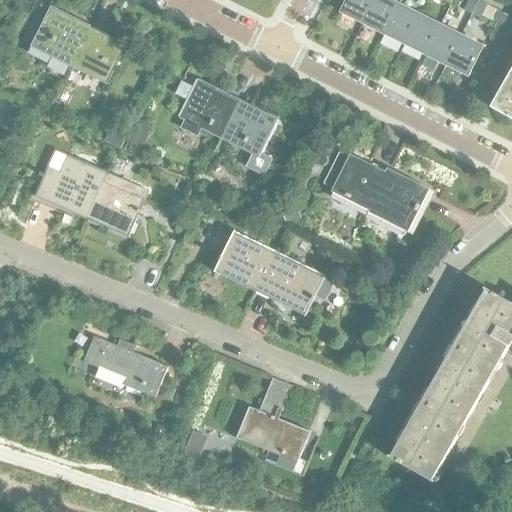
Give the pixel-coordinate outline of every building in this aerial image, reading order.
[(347,0),(341,13),(362,23),(373,0),(347,0)] [(398,4),(388,0),(373,0),(362,23),(383,34),(398,4)] [(471,14),(478,0),(477,0),(466,0),(462,10),(471,14)] [(486,4),(478,0),(471,14),(480,19),(486,4)] [(398,4),(383,34),(404,44),(419,15),(398,4)] [(32,46),(71,66),(90,27),(51,7),(32,46)] [(440,26),(419,15),(404,44),(425,55),(440,26)] [(425,55),(447,66),(461,36),(440,26),(425,55)] [(117,40),(90,27),(71,66),(106,84),(123,50),(114,46),(117,40)] [(482,47),(461,36),(447,66),(468,76),(482,47)] [(511,70),(491,108),(511,120),(511,70)] [(184,74),(167,108),(188,119),(184,127),(201,136),(206,128),(221,136),(238,101),(197,80),(184,74)] [(238,101),(221,136),(252,152),(244,168),(264,177),(272,159),(262,154),(278,121),(238,101)] [(53,102),(48,112),(56,115),(60,106),(53,102)] [(145,142),(133,137),(129,148),(140,153),(145,142)] [(339,152),(322,184),(334,190),(333,193),(334,193),(335,190),(345,195),(345,196),(351,199),(352,198),(370,207),(368,211),(369,211),(386,175),(351,157),(350,158),(339,152)] [(64,166),(48,203),(49,203),(50,201),(88,218),(103,183),(103,182),(64,166)] [(386,175),(369,211),(370,210),(407,228),(403,235),(404,236),(426,192),(427,191),(388,171),(386,175)] [(202,173),(197,184),(209,190),(214,179),(202,173)] [(103,183),(88,218),(128,235),(127,237),(129,238),(139,214),(142,215),(143,212),(140,210),(148,192),(124,182),(120,190),(103,183)] [(190,185),(184,198),(192,201),(198,188),(190,185)] [(281,209),(281,210),(285,223),(301,218),(297,204),(281,209)] [(257,290),(274,254),(234,234),(235,231),(234,231),(222,257),(221,256),(219,260),(220,261),(214,272),(215,273),(216,270),(257,290)] [(315,299),(316,298),(316,296),(317,298),(324,301),(330,293),(333,283),(324,279),(326,276),(325,275),(323,278),(274,254),(257,290),(306,314),(304,317),(305,317),(314,299),(315,299)] [(511,304),(485,289),(452,345),(495,370),(508,347),(511,348),(511,345),(511,304)] [(118,346),(102,339),(94,336),(83,362),(101,370),(102,368),(131,380),(128,387),(155,399),(168,367),(129,351),(132,344),(121,340),(118,346)] [(463,426),(495,370),(452,345),(420,401),(463,426)] [(249,407),(236,439),(268,452),(266,457),(304,473),(309,462),(300,458),(310,432),(275,417),(286,389),(272,383),(260,411),(249,407)] [(463,426),(420,401),(389,457),(432,482),(463,426)] [(197,433),(193,431),(188,429),(182,441),(191,445),(197,433)]
